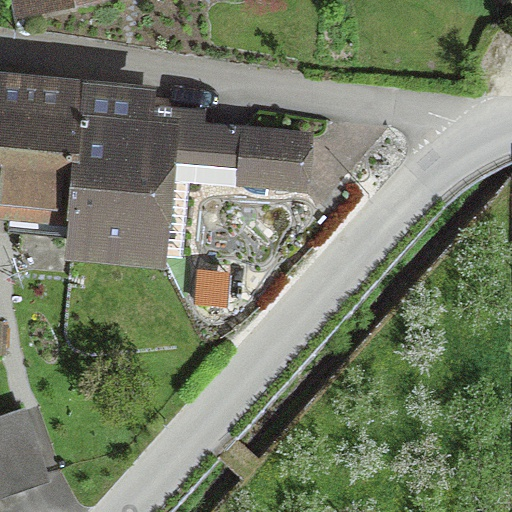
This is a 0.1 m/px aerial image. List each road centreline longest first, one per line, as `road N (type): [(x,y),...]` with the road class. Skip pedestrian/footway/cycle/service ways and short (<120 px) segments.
road 1 (residential): [(481,133),(133,511)]
road 2 (residential): [(0,52),(481,133)]
